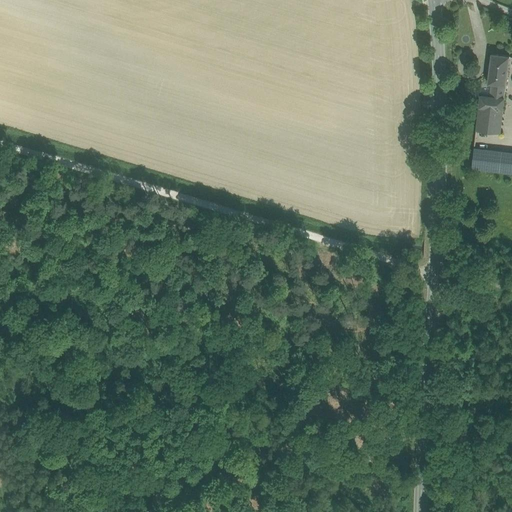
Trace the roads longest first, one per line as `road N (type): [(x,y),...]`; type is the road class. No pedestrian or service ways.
road 1 (unclassified): [(435,273),(0,145)]
road 2 (secondary): [(434,0),(435,273)]
road 3 (secondary): [(435,273),(421,511)]
